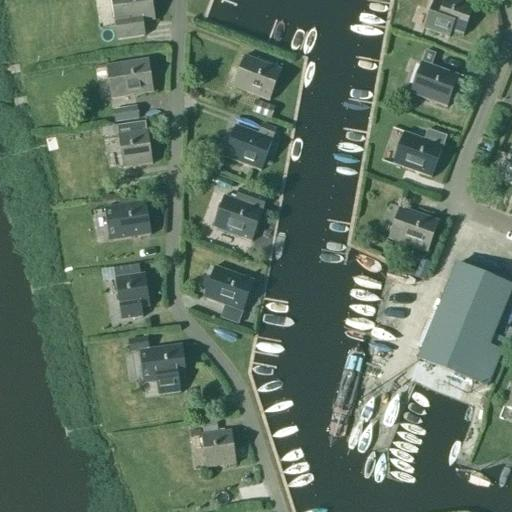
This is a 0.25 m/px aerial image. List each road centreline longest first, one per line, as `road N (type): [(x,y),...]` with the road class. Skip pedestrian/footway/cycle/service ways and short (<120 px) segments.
road 1 (residential): [(178,0),(172,317),(239,401),(276,511)]
road 2 (residential): [(511,226),(449,200),(511,27)]
